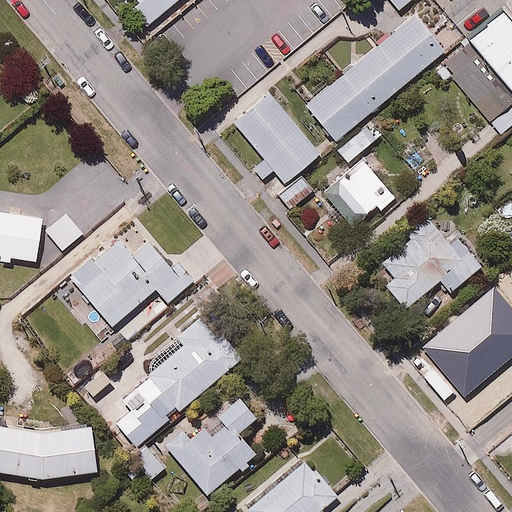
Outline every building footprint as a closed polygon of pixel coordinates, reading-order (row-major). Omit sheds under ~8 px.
[(155,0),(113,0),(131,21),(155,0)] [(330,0),(318,0),(278,33),(289,45),(336,6),(330,0)] [(511,15),(504,6),(466,39),(511,93),(511,15)] [(415,8),(304,101),(336,138),(446,45),(415,8)] [(272,170),(282,182),(320,152),(267,85),(229,116),(261,157),(250,165),(261,179),(272,170)] [(367,120),(336,148),(349,163),(380,135),(367,120)] [(337,190),(353,210),(368,211),(375,205),(379,209),(396,196),(363,155),(336,176),(337,190)] [(301,171),(276,191),(289,207),(314,187),(301,171)] [(0,261),(13,264),(14,258),(36,262),(44,213),(0,205),(0,261)] [(86,230),(67,208),(44,228),(63,249),(86,230)] [(455,231),(447,238),(425,211),(403,230),(408,236),(371,268),(405,307),(440,277),(451,289),(482,263),(455,231)] [(98,244),(66,272),(112,324),(154,287),(166,301),(196,275),(180,257),(172,264),(145,233),(130,246),(121,236),(104,251),(98,244)] [(511,346),(511,275),(511,274),(474,306),(482,316),(478,319),(502,346),(507,341),(511,346)] [(128,387),(119,394),(129,406),(114,418),(135,443),(170,417),(167,413),(175,406),(178,410),(240,362),(192,300),(109,366),(128,387)] [(256,414),(236,390),(167,445),(207,492),(238,466),(241,469),(249,462),(246,458),(256,449),(239,428),(256,414)] [(93,424),(39,427),(0,419),(0,468),(37,473),(95,470),(93,424)] [(167,463),(147,438),(129,452),(150,477),(167,463)] [(308,452),(243,503),(250,511),(315,511),(340,493),(308,452)]
